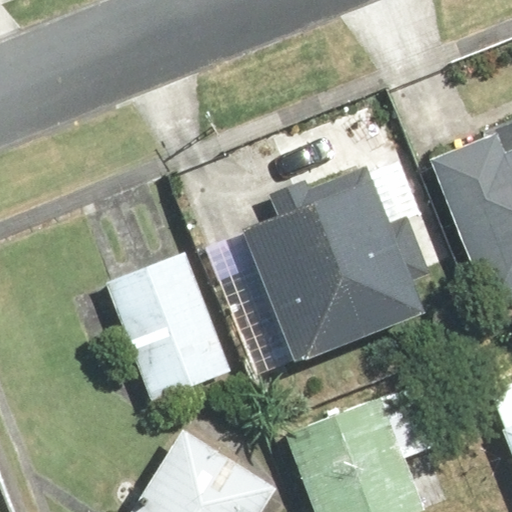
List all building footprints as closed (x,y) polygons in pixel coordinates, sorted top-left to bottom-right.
[(511,140),(508,131),(441,158),(505,314),(511,310),(511,140)] [(282,216),(253,229),(311,365),(437,312),(380,175),(326,198),(318,180),(275,198),(282,216)] [(189,254),(109,285),(156,407),(235,376),(189,254)] [(511,383),(499,389),(511,420),(511,383)] [(437,511),(390,395),(288,436),(318,511),(437,511)] [(268,511),(283,488),(186,431),(137,511),(268,511)]
